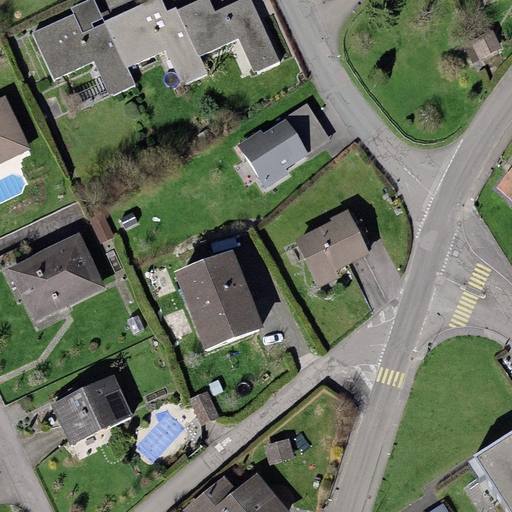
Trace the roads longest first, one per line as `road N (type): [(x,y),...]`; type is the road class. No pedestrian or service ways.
road 1 (residential): [(396,363),(340,363),(308,376),(142,511)]
road 2 (residential): [(313,39),(354,115),(451,201)]
road 3 (residential): [(396,363),(347,511)]
road 4 (residential): [(511,95),(451,201)]
